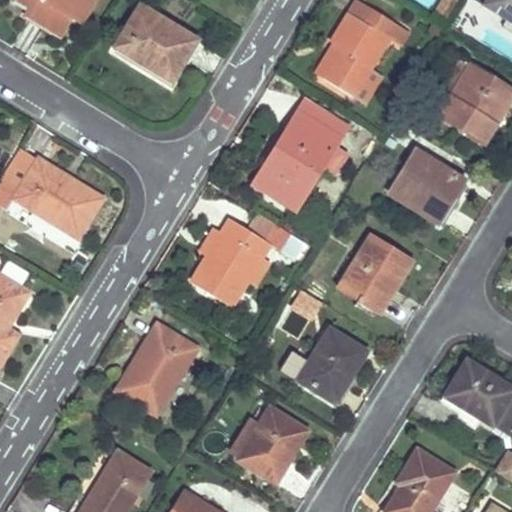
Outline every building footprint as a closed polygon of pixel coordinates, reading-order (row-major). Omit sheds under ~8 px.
[(15,0),(32,10),(37,2),(33,0),(15,0)] [(67,15),(70,9),(84,18),(94,0),(33,0),(37,2),(32,10),(27,17),(59,37),(70,18),(67,15)] [(511,23),(511,0),(487,0),(484,5),(511,23)] [(365,25),(373,12),(355,1),(347,15),(365,25)] [(139,6),(113,48),(152,71),(155,67),(173,77),(195,41),(139,6)] [(84,18),(70,9),(67,15),(70,18),(80,25),(84,18)] [(332,55),(318,77),(352,99),(368,72),(388,39),(396,27),(373,12),(365,25),(347,15),(329,44),(332,45),(338,49),(334,57),(332,55)] [(407,33),(396,27),(388,39),(400,46),(407,33)] [(338,49),(332,45),(314,75),(318,77),(332,55),(334,57),(338,49)] [(451,95),(469,67),(460,61),(442,90),(451,95)] [(511,92),(511,87),(473,64),(471,67),(511,92)] [(505,108),(511,97),(511,92),(471,67),(469,66),(469,67),(451,95),(437,117),(482,145),(494,126),(488,122),(499,104),(505,108)] [(173,77),(155,67),(152,71),(170,82),(173,77)] [(363,105),(379,79),(368,72),(352,99),(363,105)] [(297,115),(337,140),(346,126),(305,101),(297,115)] [(494,126),(505,108),(499,104),(488,122),(494,126)] [(297,115),(253,185),(294,210),(320,167),(332,148),(337,140),(297,115)] [(345,157),(332,148),(320,167),(334,175),(345,157)] [(0,192),(13,200),(37,161),(18,149),(0,179),(0,192)] [(452,199),(462,182),(415,153),(389,195),(431,221),(446,195),(452,199)] [(37,161),(13,200),(76,239),(100,200),(37,161)] [(442,227),(457,202),(452,199),(446,195),(431,221),(442,227)] [(260,260),(270,245),(230,221),(220,236),(207,257),(190,283),(230,308),(247,282),(260,260)] [(295,260),(305,244),(280,228),(272,240),(279,244),(276,249),(295,260)] [(207,257),(220,236),(212,230),(199,252),(207,257)] [(392,291),(409,263),(369,238),(346,276),(352,279),(344,293),(375,312),(385,297),(383,295),(387,288),(392,291)] [(268,265),(260,260),(247,282),(254,286),(268,265)] [(344,293),(352,279),(346,276),(338,290),(344,293)] [(0,360),(15,337),(4,330),(2,329),(5,323),(7,325),(26,294),(0,278),(0,360)] [(387,298),(392,291),(387,288),(383,295),(385,297),(387,298)] [(154,417),(196,350),(156,326),(115,393),(154,417)] [(333,404),(365,353),(328,330),(306,365),(296,381),(333,404)] [(296,381),(306,365),(298,360),(289,376),(296,381)] [(511,392),(511,390),(465,362),(443,398),(509,438),(511,433),(511,393),(511,392)] [(229,456),(238,461),(269,411),(260,406),(229,456)] [(285,462),(303,433),(269,411),(238,461),(267,479),(280,460),(285,462)] [(494,469),(511,481),(511,450),(508,448),(494,469)] [(428,511),(452,473),(416,452),(395,485),(400,487),(384,511),(428,511)] [(123,511),(147,473),(116,454),(80,511),(123,511)] [(273,482),(285,462),(280,460),(267,479),(273,482)] [(212,511),(183,493),(171,511),(212,511)]
